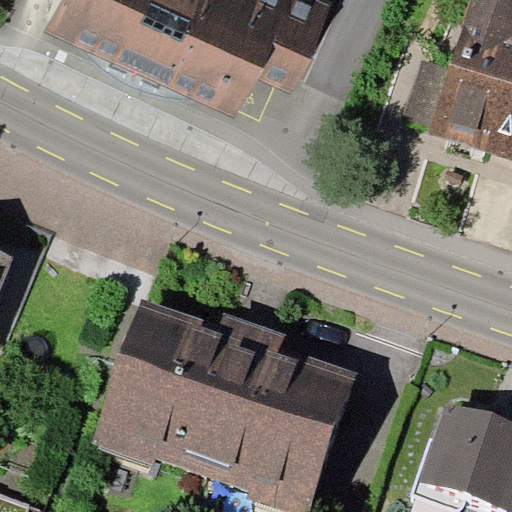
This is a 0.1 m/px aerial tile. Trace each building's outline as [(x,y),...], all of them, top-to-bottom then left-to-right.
[(59,0),(46,30),(238,117),(257,76),(294,92),(335,2),(330,0),(59,0)] [(511,0),(471,0),(451,70),(433,124),(430,135),(511,160),(511,0)] [(433,124),(451,70),(422,60),(404,115),(433,124)] [(0,244),(0,288),(15,251),(0,244)] [(142,300),(91,446),(151,466),(155,455),(247,487),(243,497),(285,511),(308,511),(357,375),(279,348),(285,333),(224,312),(219,326),(142,300)] [(511,421),(444,401),(420,480),(511,508),(511,421)] [(0,511),(25,511),(28,505),(0,495),(0,511)]
